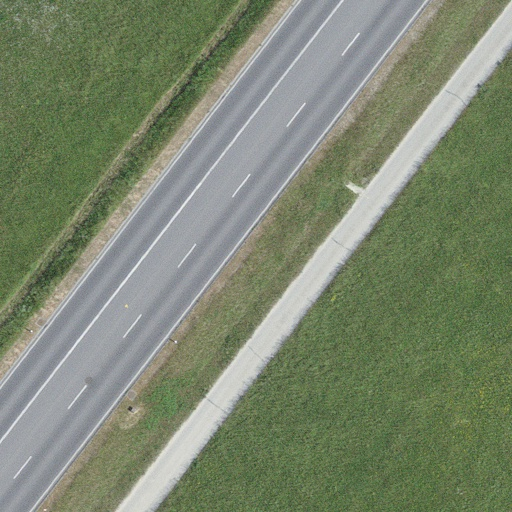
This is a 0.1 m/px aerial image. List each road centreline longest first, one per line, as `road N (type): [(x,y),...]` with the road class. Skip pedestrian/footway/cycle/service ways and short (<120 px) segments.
road 1 (track): [(135,511),(511,27)]
road 2 (primary): [(362,0),(0,469)]
